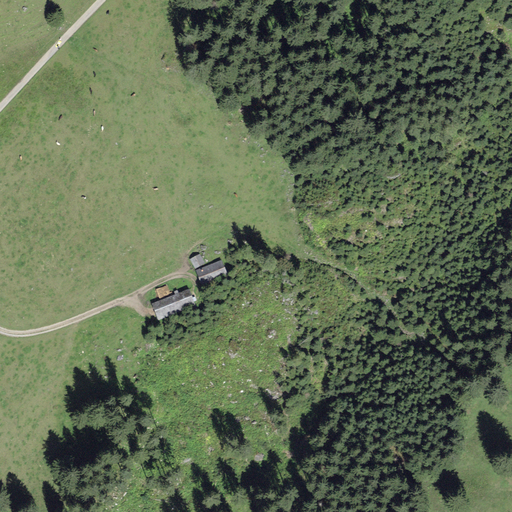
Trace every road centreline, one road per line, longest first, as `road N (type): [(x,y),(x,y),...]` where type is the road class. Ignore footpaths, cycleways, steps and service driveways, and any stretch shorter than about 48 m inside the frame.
road 1 (track): [(0,328),(55,328),(185,271)]
road 2 (track): [(101,0),(0,106)]
